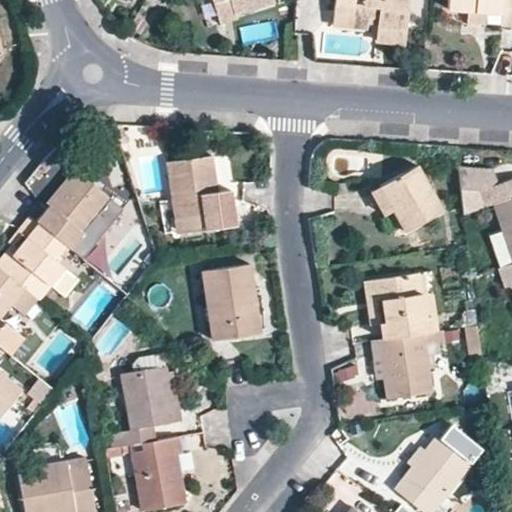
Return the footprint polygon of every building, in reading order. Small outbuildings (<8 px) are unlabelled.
[(214,0),(215,1),(218,0),(231,0),(236,14),(276,2),(275,0),(214,0)] [(221,19),(236,14),(231,0),(218,0),(215,1),(221,19)] [(335,0),(334,15),(369,19),(378,20),(377,26),(408,27),(410,0),(335,0)] [(503,24),(511,24),(511,0),(449,0),(449,9),(504,13),(503,24)] [(369,29),(369,19),(334,15),(333,27),(369,29)] [(407,44),(408,27),(377,26),(376,42),(407,44)] [(123,125),(115,125),(122,144),(128,142),(123,125)] [(218,190),(213,154),(168,161),(173,194),(177,193),(183,232),(237,224),(233,189),(218,190)] [(415,164),(379,185),(394,210),(407,231),(443,209),(415,164)] [(66,245),(71,249),(83,258),(123,208),(75,169),(65,181),(67,183),(36,220),(66,245)] [(503,229),(511,255),(511,178),(479,189),(485,206),(495,203),(503,229)] [(385,216),(394,210),(379,185),(370,190),(385,216)] [(0,261),(0,267),(26,289),(40,300),(66,268),(54,258),(66,245),(36,220),(31,216),(20,230),(23,233),(0,261)] [(489,234),(499,266),(511,262),(511,255),(503,229),(489,234)] [(254,286),(250,262),(204,269),(214,339),(267,332),(260,286),(254,286)] [(511,262),(499,266),(505,287),(511,284),(511,262)] [(0,319),(26,289),(0,267),(0,319)] [(70,272),(55,291),(66,299),(80,281),(70,272)] [(381,322),(383,337),(423,331),(433,330),(432,315),(425,316),(419,272),(364,279),(371,324),(381,322)] [(476,323),(466,325),(470,352),(480,351),(476,323)] [(423,331),(383,337),(379,338),(385,378),(388,397),(433,391),(423,331)] [(377,379),(385,378),(379,338),(371,339),(377,379)] [(331,368),(336,385),(360,379),(355,362),(331,368)] [(114,447),(132,443),(156,439),(155,425),(176,421),(167,365),(122,372),(132,428),(112,432),(114,447)] [(0,368),(0,409),(3,412),(23,387),(0,368)] [(454,429),(443,444),(472,467),(474,468),(485,453),(454,429)] [(156,439),(132,443),(143,508),(186,501),(177,453),(183,453),(181,435),(156,439)] [(443,444),(436,439),(425,453),(421,450),(408,464),(413,469),(395,491),(420,511),(434,511),(472,467),(443,444)] [(96,511),(88,463),(67,460),(20,469),(26,511),(96,511)]
